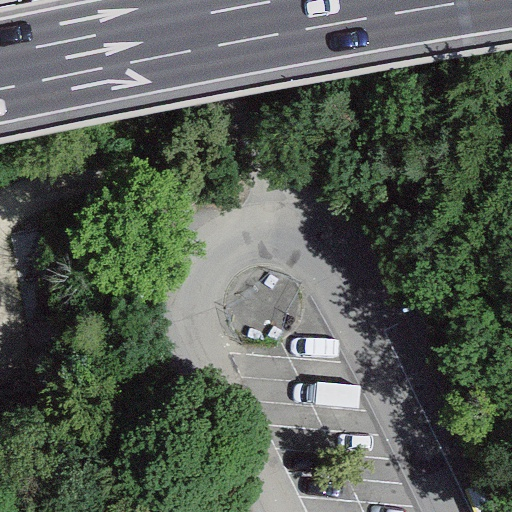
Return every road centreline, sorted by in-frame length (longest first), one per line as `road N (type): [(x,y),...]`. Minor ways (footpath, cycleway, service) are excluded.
road 1 (motorway): [(0,73),(384,0)]
road 2 (track): [(174,0),(234,102),(282,235)]
road 3 (track): [(216,257),(184,210),(131,185),(51,190),(0,210)]
